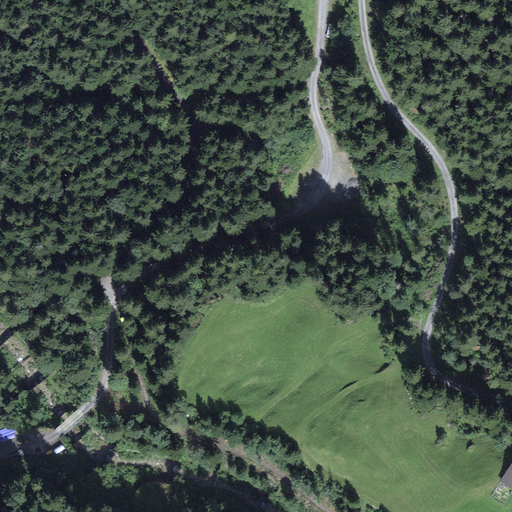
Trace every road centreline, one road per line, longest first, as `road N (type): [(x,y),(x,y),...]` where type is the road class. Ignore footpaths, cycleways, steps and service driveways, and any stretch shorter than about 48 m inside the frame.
road 1 (track): [(511,398),(450,379),(430,354),(455,207),(434,150),(387,97),(369,53),(362,0)]
road 2 (track): [(112,296),(143,270),(267,226),(308,195),(325,157),(312,95),(322,0)]
road 3 (track): [(122,294),(157,419),(268,464),(329,511)]
road 4 (track): [(112,296),(110,272),(175,201),(195,128),(148,55)]
road 5 (track): [(0,463),(55,442),(91,409),(107,374),(112,296)]
road 6 (track): [(432,322),(384,325),(368,340),(338,348),(254,425)]
road 7 (track): [(437,366),(356,385),(304,424),(300,446)]
road 8 (track): [(225,447),(180,406),(182,376),(204,345)]
